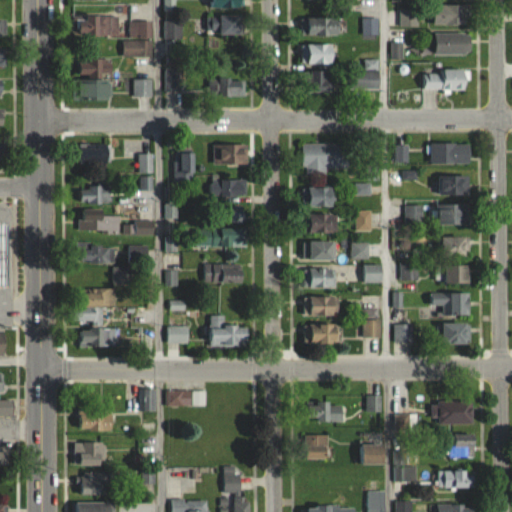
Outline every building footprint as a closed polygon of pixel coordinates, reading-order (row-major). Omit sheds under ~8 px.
[(244,8),(244,0),(209,0),(210,8),(244,8)] [(434,25),(472,25),(472,5),(434,5),(434,25)] [(112,16),(78,15),(77,38),(111,38),(112,16)] [(208,35),(243,35),(243,16),(208,16),(208,35)] [(342,18),(301,18),(301,36),(342,36),(342,18)] [(379,34),(378,19),(364,19),(364,34),(379,34)] [(181,38),(181,21),(164,21),(164,38),(181,38)] [(435,55),(472,55),(472,32),(435,32),(435,55)] [(302,44),(302,64),(337,64),(337,44),(302,44)] [(113,59),(79,59),(79,78),(113,78),(113,59)] [(167,68),(167,90),(184,90),(184,68),(167,68)] [(468,70),(423,70),(423,91),(468,91),(468,70)] [(336,71),(310,71),(310,94),(336,94),(336,71)] [(354,71),(354,90),(381,90),(381,71),(354,71)] [(246,78),(208,78),(208,97),(246,97),(246,78)] [(133,97),(152,97),(152,79),(133,79),(133,97)] [(78,100),(112,100),(112,82),(78,82),(78,100)] [(432,164),(471,164),(471,143),(432,143),(432,164)] [(109,164),(109,144),(78,144),(78,164),(109,164)] [(302,144),(302,173),(341,173),(341,144),(302,144)] [(248,145),(222,145),(222,166),(248,166),(248,145)] [(152,153),(136,154),(137,174),(153,173),(152,153)] [(193,183),(193,153),(174,153),(174,183),(193,183)] [(439,176),(439,196),(469,196),(469,176),(439,176)] [(150,189),(150,177),(139,177),(139,189),(150,189)] [(247,179),(209,179),(209,197),(247,197),(247,179)] [(112,204),(112,184),(80,184),(80,204),(112,204)] [(306,207),(334,207),(334,188),(306,188),(306,207)] [(172,217),(171,204),(164,205),(165,218),(172,217)] [(467,204),(436,204),(436,225),(467,225),(467,204)] [(423,205),(404,205),(404,228),(423,228),(423,205)] [(225,222),(244,221),(244,206),(224,208),(225,222)] [(370,231),(370,210),(356,210),(356,231),(370,231)] [(119,212),(79,211),(79,232),(118,233),(119,212)] [(337,214),(309,214),(309,233),(337,233),(337,214)] [(174,223),(164,223),(164,251),(174,251),(174,223)] [(8,224),(0,224),(0,286),(8,286),(8,224)] [(195,247),(246,247),(246,228),(195,228),(195,247)] [(468,237),(443,237),(443,257),(468,257),(468,237)] [(310,261),(336,261),(336,242),(310,242),(310,261)] [(369,242),(350,242),(350,259),(369,259),(369,242)] [(418,281),(418,263),(400,263),(400,281),(418,281)] [(203,284),(243,284),(243,264),(203,264),(203,284)] [(362,283),(382,282),(382,264),(362,264),(362,283)] [(436,266),(436,283),(469,283),(469,266),(436,266)] [(335,288),(335,269),(309,269),(309,288),(335,288)] [(103,324),(103,307),(115,307),(115,288),(75,290),(77,325),(103,324)] [(470,293),(430,293),(430,306),(442,306),(442,315),(470,315),(470,293)] [(311,297),(311,316),(338,316),(338,297),(311,297)] [(223,316),(209,317),(209,347),(249,346),(249,326),(223,326),(223,316)] [(381,338),(381,320),(362,320),(362,338),(381,338)] [(470,323),(444,323),(444,344),(470,344),(470,323)] [(339,325),(309,325),(309,344),(339,344),(339,325)] [(394,325),(394,342),(411,342),(411,325),(394,325)] [(188,327),(167,327),(167,343),(188,343),(188,327)] [(104,329),(74,329),(74,347),(104,347),(104,329)] [(204,391),(169,391),(169,405),(204,405),(204,391)] [(366,412),(380,412),(380,396),(366,396),(366,412)] [(0,401),(0,416),(13,417),(13,401),(0,401)] [(472,424),(472,401),(431,401),(431,424),(472,424)] [(343,422),(343,403),(308,403),(308,422),(343,422)] [(110,431),(110,412),(79,412),(79,431),(110,431)] [(410,431),(410,416),(394,416),(394,431),(410,431)] [(476,458),(476,434),(447,434),(447,458),(476,458)] [(329,460),(329,435),(304,435),(304,460),(329,460)] [(74,466),(104,466),(104,443),(74,443),(74,466)] [(0,468),(9,468),(9,447),(0,446),(0,468)] [(384,446),(359,446),(359,465),(384,465),(384,446)] [(392,484),(413,484),(413,449),(392,449),(392,484)] [(474,471),(437,471),(437,491),(474,491),(474,471)] [(79,473),(79,494),(107,494),(107,473),(79,473)] [(223,474),(223,498),(219,498),(219,511),(224,511),(223,511),(249,511),(250,498),(240,498),(240,474),(223,474)] [(410,511),(411,502),(394,502),(394,511),(410,511)]
